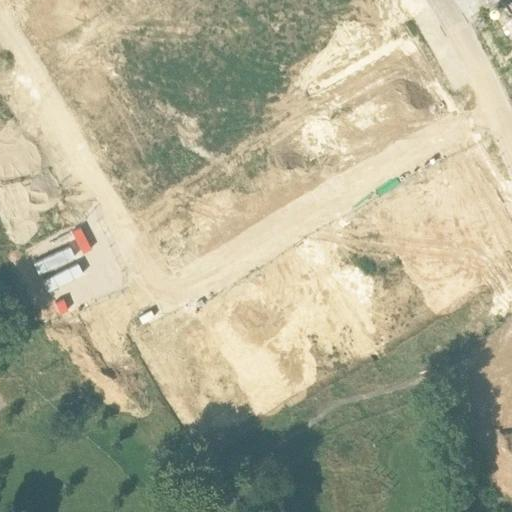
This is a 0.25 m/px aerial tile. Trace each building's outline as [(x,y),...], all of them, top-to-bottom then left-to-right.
[(42,0),(23,12),(41,42),(60,30),(42,0)] [(67,0),(42,0),(60,30),(79,19),(67,0)] [(93,0),(67,0),(79,19),(98,8),(93,0)] [(93,0),(98,8),(111,0),(93,0)] [(361,0),(331,0),(324,5),(335,24),(365,6),(361,0)] [(365,6),(335,24),(346,43),(376,25),(365,6)] [(293,9),(283,16),(289,25),(299,19),(293,9)] [(143,19),(133,25),(140,35),(149,30),(143,19)] [(299,19),(289,25),(294,35),(305,29),(299,19)] [(133,25),(124,31),(130,41),(140,35),(133,25)] [(376,25),(346,43),(357,62),(388,44),(376,25)] [(105,42),(96,47),(102,58),(111,52),(105,42)] [(96,47),(86,53),(92,63),(102,58),(96,47)] [(316,47),(305,54),(311,63),(322,57),(316,47)] [(322,57),(311,63),(317,73),(327,67),(322,57)] [(76,59),(66,65),(73,75),(82,69),(76,59)] [(383,59),(373,65),(380,75),(389,70),(383,59)] [(141,62),(130,69),(136,78),(146,72),(141,62)] [(373,65),(364,70),(370,81),(380,75),(373,65)] [(146,72),(136,78),(142,88),(152,82),(146,72)] [(100,73),(70,91),(81,111),(111,93),(100,73)] [(411,83),(391,95),(409,125),(429,113),(411,83)] [(338,86),(328,92),(334,102),(344,96),(338,86)] [(328,92),(318,97),(325,108),(334,102),(328,92)] [(111,93),(81,111),(92,130),(123,112),(111,93)] [(391,95),(372,106),(390,136),(409,125),(391,95)] [(163,100),(153,107),(158,116),(169,110),(163,100)] [(363,101),(341,114),(364,152),(385,139),(363,101)] [(169,110),(158,116),(164,126),(174,120),(169,110)] [(295,111),(286,117),(292,127),(301,121),(295,111)] [(123,112),(92,130),(104,148),(134,131),(123,112)] [(341,114),(320,127),(342,164),(364,152),(341,114)] [(286,117),(276,122),(282,133),(292,127),(286,117)] [(320,127),(299,139),(321,177),(342,164),(320,127)] [(134,131),(104,148),(115,167),(145,149),(134,131)] [(185,138),(175,144),(181,154),(191,148),(185,138)] [(299,139),(277,152),(299,190),(321,177),(299,139)] [(224,141),(214,147),(220,158),(230,152),(224,141)] [(145,149),(115,167),(126,187),(157,169),(145,149)] [(202,154),(192,160),(199,170),(208,165),(202,154)] [(192,160),(183,166),(189,176),(199,170),(192,160)] [(475,165),(440,186),(453,208),(488,188),(475,165)] [(254,166),(232,179),(254,216),(276,203),(254,166)] [(232,179),(211,191),(233,229),(254,216),(232,179)] [(157,181),(147,187),(153,197),(163,192),(157,181)] [(147,187),(137,192),(144,203),(153,197),(147,187)] [(488,188),(453,208),(466,230),(501,209),(488,188)] [(211,191),(189,204),(211,242),(233,229),(211,191)] [(511,228),(501,209),(466,230),(479,252),(511,231),(511,228)] [(427,211),(416,217),(422,227),(432,221),(427,211)] [(189,214),(170,225),(188,256),(207,244),(189,214)] [(432,221),(422,227),(428,236),(438,230),(432,221)] [(170,225),(150,237),(168,267),(188,256),(170,225)] [(511,231),(479,252),(492,274),(511,262),(511,231)] [(409,233),(398,239),(404,249),(415,243),(409,233)] [(415,243),(404,249),(410,258),(420,252),(415,243)] [(367,244),(337,262),(348,282),(379,264),(367,244)] [(452,254),(442,261),(448,270),(458,264),(452,254)] [(379,264),(348,282),(360,301),(390,283),(379,264)] [(458,264),(448,270),(453,280),(464,274),(458,264)] [(431,271),(421,277),(426,287),(437,280),(431,271)] [(309,278),(279,296),(291,316),(321,298),(309,278)] [(437,280),(426,287),(432,296),(443,290),(437,280)] [(390,283),(360,301),(371,320),(401,302),(390,283)] [(321,298),(291,316),(302,335),(332,317),(321,298)] [(401,302),(371,320),(382,339),(413,321),(401,302)] [(332,317),(302,335),(313,354),(343,336),(332,317)] [(259,321),(249,328),(255,337),(265,331),(259,321)] [(232,326),(221,332),(227,342),(237,336),(232,326)] [(265,331),(255,337),(260,347),(271,341),(265,331)] [(193,332),(158,353),(171,375),(206,354),(193,332)] [(237,336),(227,342),(232,352),(243,345),(237,336)] [(343,336),(313,354),(324,373),(355,355),(343,336)] [(206,354),(171,375),(184,397),(219,376),(206,354)] [(282,359),(271,365),(277,375),(287,369),(282,359)] [(287,369),(277,375),(283,385),(293,378),(287,369)] [(257,370),(247,376),(252,386),(263,379),(257,370)] [(219,376),(184,397),(197,418),(232,398),(219,376)] [(263,379),(252,386),(258,395),(269,389),(263,379)] [(232,398),(197,418),(210,441),(245,420),(232,398)]
